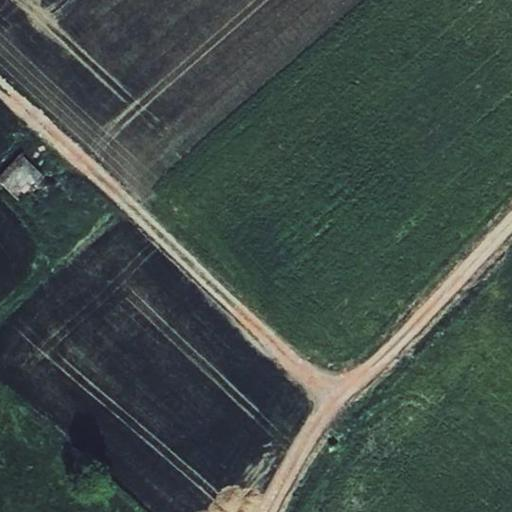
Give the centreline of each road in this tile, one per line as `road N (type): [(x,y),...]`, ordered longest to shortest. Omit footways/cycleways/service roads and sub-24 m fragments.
road 1 (track): [(332,400),(0,85)]
road 2 (track): [(268,511),(332,400),(511,222)]
